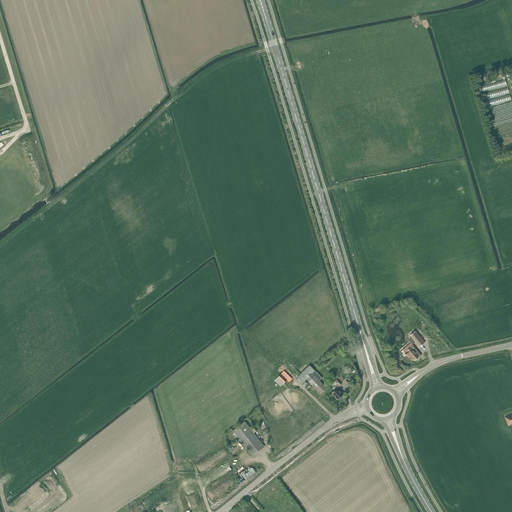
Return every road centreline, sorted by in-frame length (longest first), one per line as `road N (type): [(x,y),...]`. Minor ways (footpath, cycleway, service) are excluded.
road 1 (secondary): [(359,325),(262,0)]
road 2 (unclassified): [(219,511),(332,422)]
